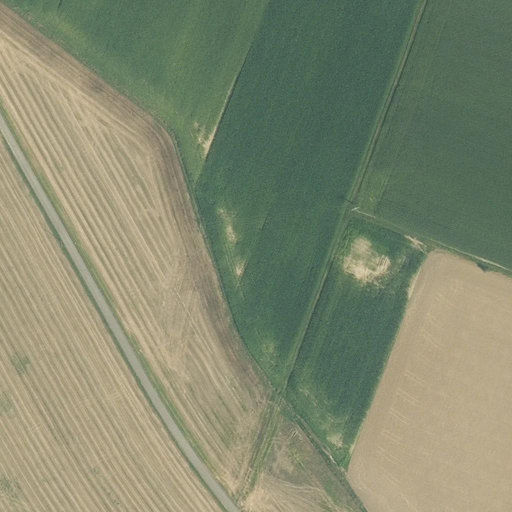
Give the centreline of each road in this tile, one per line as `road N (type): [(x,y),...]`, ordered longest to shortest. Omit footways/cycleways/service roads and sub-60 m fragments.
road 1 (track): [(431,0),(242,511)]
road 2 (unclassified): [(234,511),(179,437),(0,119)]
road 3 (track): [(352,220),(511,283)]
